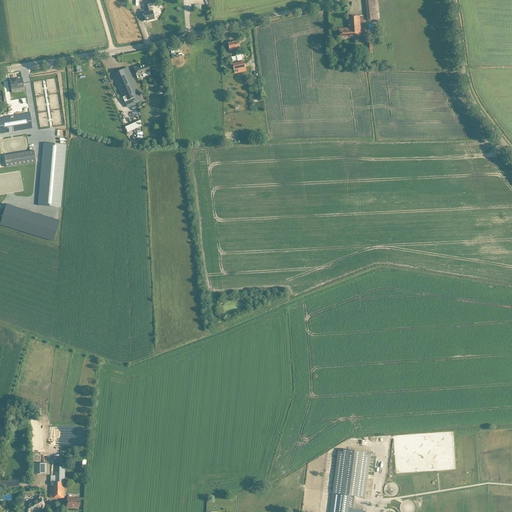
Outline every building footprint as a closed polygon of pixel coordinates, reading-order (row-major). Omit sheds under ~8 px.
[(374,0),(365,0),(367,20),(377,19),(374,0)] [(147,12),(144,13),(145,20),(149,19),(150,20),(154,19),(154,16),(158,15),(157,12),(156,12),(156,11),(155,11),(153,11),(152,11),(151,11),(150,6),(155,5),(154,1),(146,3),(147,7),(145,7),(147,12)] [(338,29),(339,34),(339,37),(364,36),(363,16),(348,17),(348,28),(338,29)] [(228,43),(229,48),(229,50),(234,49),(237,62),(243,60),(241,52),(239,53),(236,41),(228,43)] [(234,70),(245,68),(244,61),(232,64),(234,70)] [(139,66),(134,67),(135,72),(137,77),(137,79),(147,76),(148,76),(149,75),(150,75),(150,74),(150,72),(149,69),(147,64),(139,67),(139,66)] [(113,74),(127,107),(142,101),(128,68),(113,74)] [(27,77),(29,90),(45,88),(43,75),(27,77)] [(10,81),(11,86),(11,89),(23,87),(22,79),(10,81)] [(49,88),(30,91),(35,127),(46,125),(46,122),(54,121),(49,88)] [(0,133),(1,134),(16,131),(17,133),(18,133),(18,131),(31,129),(29,113),(0,117),(0,133)] [(43,143),(37,205),(61,207),(66,145),(43,143)] [(36,162),(34,150),(4,155),(6,167),(7,167),(36,162)] [(60,221),(6,204),(0,224),(53,241),(60,221)] [(338,451),(332,493),(350,496),(364,498),(370,456),(365,455),(366,452),(343,449),(342,452),(338,451)] [(64,498),(64,493),(65,460),(54,460),(54,476),(51,476),(50,493),(50,498),(64,498)] [(47,463),(32,463),(32,474),(39,474),(46,474),(47,463)] [(0,480),(0,490),(5,490),(20,489),(19,486),(18,479),(0,480)] [(46,507),(44,502),(41,498),(40,496),(37,497),(38,499),(31,503),(25,506),(26,508),(26,509),(26,510),(27,511),(28,511),(31,511),(35,510),(36,510),(41,507),(42,509),(46,507)] [(80,507),(80,502),(80,498),(68,498),(68,497),(67,497),(67,507),(72,508),(72,506),(80,507)]
